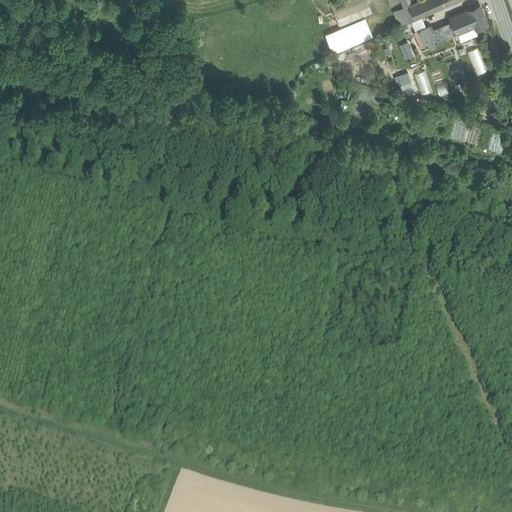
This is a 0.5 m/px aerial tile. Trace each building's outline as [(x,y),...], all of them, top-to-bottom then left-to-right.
[(367,0),(342,0),(331,5),(339,25),(372,12),(367,0)] [(396,0),(397,2),(400,8),(409,5),(412,4),(410,0),(396,0)] [(444,6),(441,0),(420,0),(412,4),(409,5),(415,19),(420,17),(444,6)] [(479,4),(467,9),(474,25),(476,29),(488,24),(479,4)] [(415,19),(409,5),(400,8),(406,23),(410,21),(415,19)] [(406,23),(400,8),(393,11),(399,26),(406,23)] [(474,25),(467,9),(450,16),(457,33),(474,25)] [(365,17),(325,34),(333,53),(373,36),(365,17)] [(424,27),(420,17),(415,19),(410,21),(415,31),(419,29),(424,27)] [(424,27),(419,29),(425,46),(438,41),(431,24),(424,27)] [(425,46),(419,29),(415,31),(422,48),(425,46)] [(415,73),(422,94),(432,90),(425,69),(415,73)] [(409,71),(396,74),(401,97),(414,95),(409,71)] [(439,95),(448,92),(445,81),(436,84),(439,95)]
